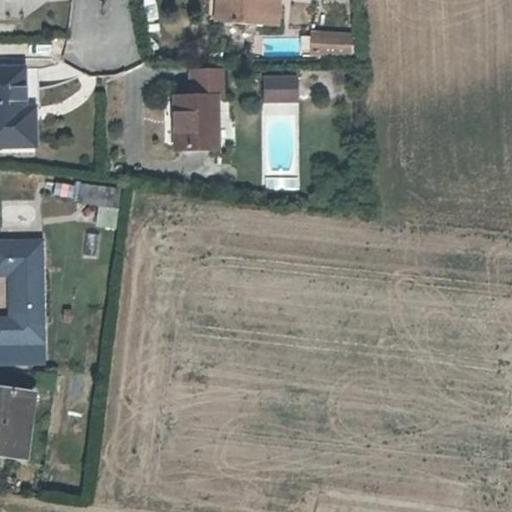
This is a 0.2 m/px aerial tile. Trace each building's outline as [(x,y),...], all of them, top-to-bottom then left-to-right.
[(226,0),(219,0),(217,28),(225,28),(226,0)] [(226,0),(225,28),(274,31),(276,0),(226,0)] [(346,40),(321,41),(321,64),(346,64),(346,40)] [(23,72),(0,71),(0,151),(33,152),(33,120),(22,121),(23,72)] [(192,100),(215,101),(221,101),(221,80),(191,79),(192,100)] [(296,82),(265,80),(264,104),(295,105),(296,82)] [(217,154),(215,101),(192,100),(176,100),(175,152),(217,154)] [(75,186),(75,207),(118,207),(118,186),(75,186)] [(0,350),(29,350),(29,248),(0,247),(0,350)] [(0,390),(0,454),(7,456),(16,393),(0,390)]
